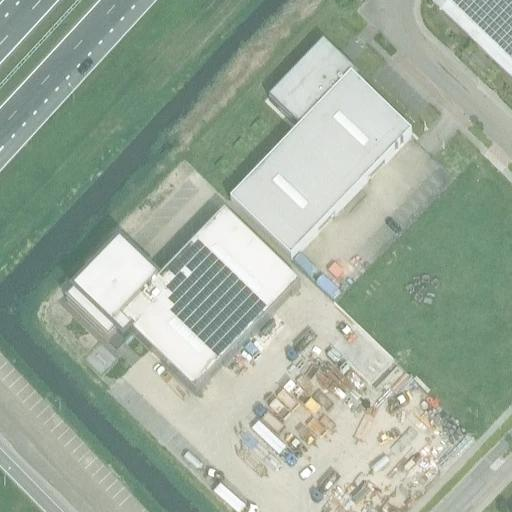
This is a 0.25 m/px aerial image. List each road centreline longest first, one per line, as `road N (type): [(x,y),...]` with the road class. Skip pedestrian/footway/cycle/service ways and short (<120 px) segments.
road 1 (unclassified): [(398,0),(411,43),(511,142)]
road 2 (trunk): [(0,135),(119,0)]
